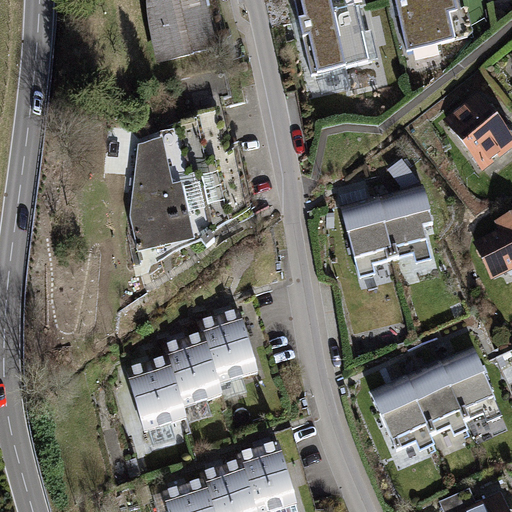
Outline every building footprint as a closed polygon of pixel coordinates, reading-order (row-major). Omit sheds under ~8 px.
[(150,0),(151,8),(154,35),(161,63),(190,56),(189,49),(209,45),(200,11),(210,9),(207,0),(150,0)] [(358,0),(293,0),(299,22),(360,8),(358,0)] [(459,0),(395,0),(407,52),(468,38),(459,0)] [(360,8),(299,22),(312,77),(373,63),(360,8)] [(511,136),(479,94),(444,122),(483,172),(511,149),(511,136)] [(156,141),(141,145),(131,217),(144,269),(257,209),(241,143),(232,146),(223,110),(191,116),(192,121),(172,127),(173,131),(155,136),(156,141)] [(401,193),(340,209),(359,280),(376,276),(374,267),(412,256),(415,265),(434,261),(425,228),(434,225),(423,187),(403,160),(388,171),(401,187),(401,193)] [(499,231),(474,243),(492,281),(511,270),(511,213),(495,222),(499,231)] [(167,358),(126,370),(146,435),(192,421),(188,409),(227,397),(223,385),(260,373),(241,311),(200,324),(203,335),(163,347),(167,358)] [(474,350),(370,394),(396,452),(416,443),(420,453),(435,447),(431,437),(450,428),(454,438),(469,432),(465,422),(484,414),(488,424),(503,417),(474,350)] [(203,481),(163,493),(168,511),(281,511),(301,506),(281,444),(239,457),(241,462),(201,474),(203,481)] [(470,491),(440,504),(443,511),(510,511),(502,493),(476,504),(470,491)]
